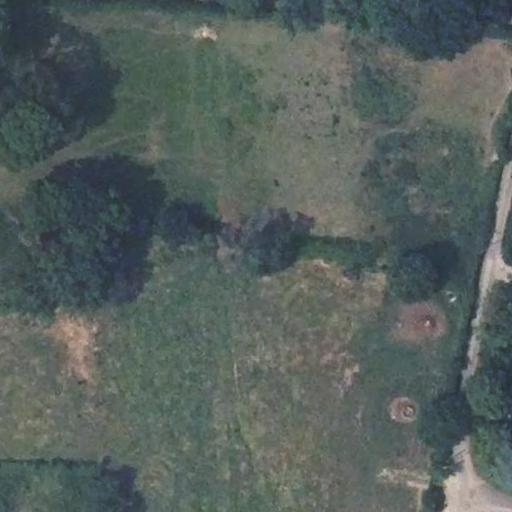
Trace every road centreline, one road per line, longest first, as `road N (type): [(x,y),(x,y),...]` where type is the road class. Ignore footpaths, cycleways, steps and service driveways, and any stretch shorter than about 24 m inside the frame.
road 1 (unclassified): [(511,165),(486,269),(450,511)]
road 2 (track): [(511,22),(245,0)]
